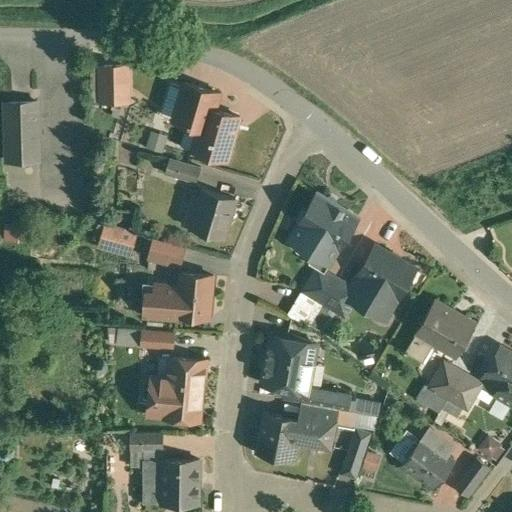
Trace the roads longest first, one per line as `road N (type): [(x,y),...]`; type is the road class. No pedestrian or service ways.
road 1 (unclassified): [(308,120),(257,233),(231,392),(233,482),(246,499),(274,511)]
road 2 (residential): [(308,120),(227,66),(168,44),(0,37)]
road 3 (residential): [(511,294),(308,120)]
